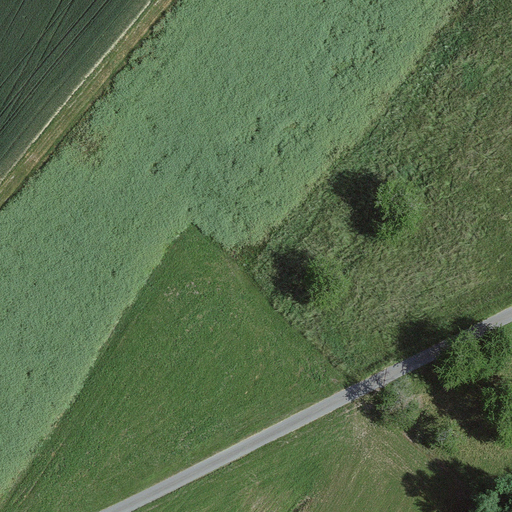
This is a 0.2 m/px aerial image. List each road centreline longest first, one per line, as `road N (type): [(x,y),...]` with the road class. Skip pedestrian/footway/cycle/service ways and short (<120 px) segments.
road 1 (unclassified): [(112,511),(511,311)]
road 2 (track): [(168,0),(0,199)]
